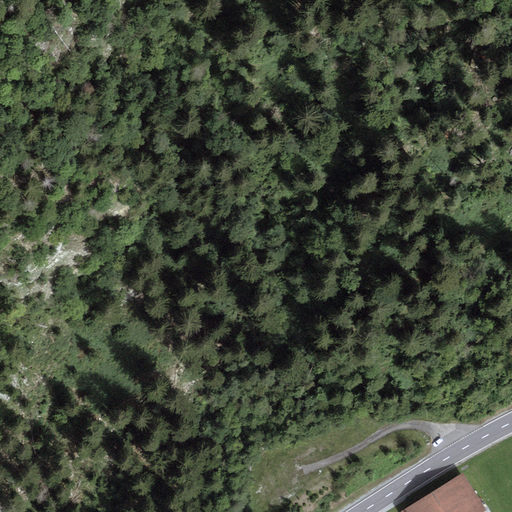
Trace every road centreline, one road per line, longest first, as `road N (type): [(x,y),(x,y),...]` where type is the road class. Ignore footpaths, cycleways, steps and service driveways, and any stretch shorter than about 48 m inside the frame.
road 1 (primary): [(361,511),(511,421)]
road 2 (track): [(305,470),(408,424),(435,429),(455,452)]
